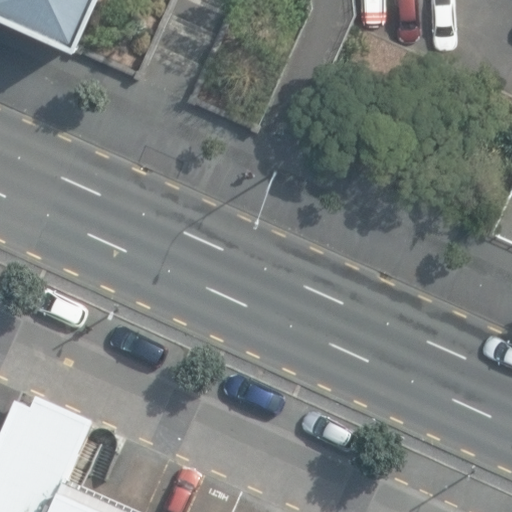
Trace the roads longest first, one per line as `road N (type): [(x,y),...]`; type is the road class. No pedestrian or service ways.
road 1 (trunk): [(511,402),(0,170)]
road 2 (residential): [(393,511),(0,333)]
